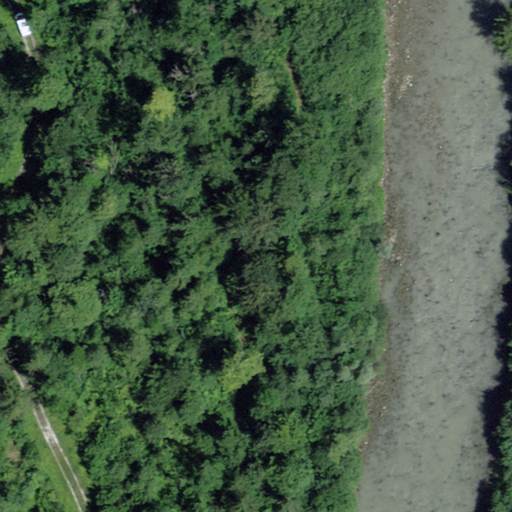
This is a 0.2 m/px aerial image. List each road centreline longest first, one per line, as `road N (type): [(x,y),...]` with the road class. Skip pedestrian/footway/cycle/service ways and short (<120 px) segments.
road 1 (track): [(0,221),(40,118),(37,68),(11,0)]
road 2 (track): [(85,511),(0,342)]
